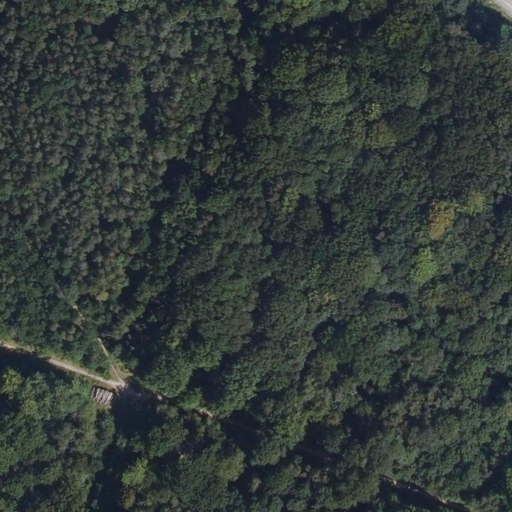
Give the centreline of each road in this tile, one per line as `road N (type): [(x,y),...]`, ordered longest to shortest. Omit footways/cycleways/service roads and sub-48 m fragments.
road 1 (track): [(0,433),(511,253)]
road 2 (track): [(0,345),(192,407),(468,511)]
road 3 (track): [(0,210),(222,511)]
road 4 (track): [(128,388),(82,511)]
